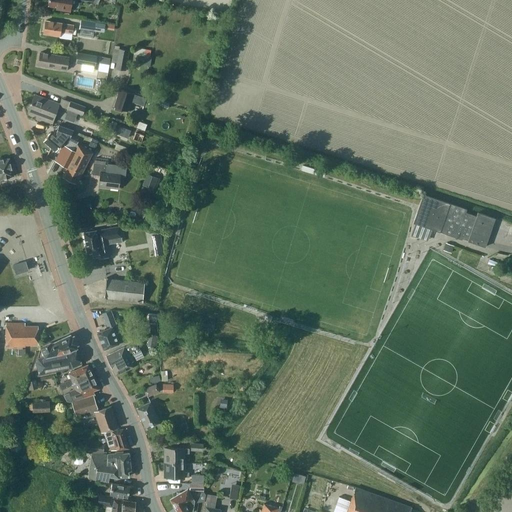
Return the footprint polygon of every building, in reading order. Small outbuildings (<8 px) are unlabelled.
[(49,0),(49,6),(57,7),(57,9),(70,12),(71,4),(71,0),(49,0)] [(106,24),(81,20),(80,29),(104,33),(105,29),(106,24)] [(61,32),(73,34),(74,26),(62,24),(62,23),(46,21),(44,34),(60,36),(61,32)] [(116,69),(126,71),(130,51),(120,49),(120,46),(115,45),(112,62),(117,63),(116,69)] [(134,54),(150,57),(152,50),(135,47),(134,54)] [(39,65),(67,70),(70,58),(57,55),(41,52),(39,65)] [(76,64),(95,67),(97,56),(78,52),(76,64)] [(191,91),(202,95),(205,86),(194,82),(191,91)] [(122,112),(123,109),(128,111),(132,102),(144,106),(147,98),(120,89),(115,106),(116,107),(115,110),(122,112)] [(60,104),(35,95),(29,112),(41,117),(40,119),(53,123),(60,104)] [(68,110),(83,115),(86,107),(71,101),(68,110)] [(137,128),(145,131),(147,124),(139,121),(137,128)] [(74,131),(59,126),(56,134),(55,133),(53,134),(51,133),(45,140),(45,142),(55,150),(57,150),(68,137),(70,139),(74,131)] [(133,140),(142,143),(145,135),(136,132),(133,140)] [(113,149),(126,153),(128,148),(115,143),(113,149)] [(93,152),(78,145),(74,151),(64,146),(56,162),(66,167),(64,171),(65,172),(63,177),(77,184),(93,152)] [(14,169),(12,169),(10,158),(4,160),(3,159),(0,159),(0,179),(14,176),(14,174),(15,174),(14,169)] [(109,159),(97,158),(94,163),(93,175),(101,176),(99,186),(119,189),(121,174),(107,172),(109,159)] [(143,185),(156,190),(160,179),(147,174),(143,185)] [(462,240),(463,238),(469,239),(468,241),(485,247),(495,218),(478,212),(477,216),(466,212),(467,209),(423,194),(414,223),(462,240)] [(140,209),(145,212),(148,206),(142,203),(140,209)] [(100,250),(102,258),(111,256),(109,244),(123,242),(120,227),(96,231),(96,230),(84,233),(88,253),(100,250)] [(161,234),(152,236),(154,245),(162,244),(161,234)] [(454,246),(446,243),(444,250),(452,253),(454,246)] [(23,272),(24,273),(15,276),(16,282),(28,278),(26,271),(29,270),(26,261),(14,265),(16,274),(23,272)] [(489,270),(511,278),(511,277),(511,273),(491,266),(489,270)] [(108,278),(107,278),(105,299),(106,299),(106,298),(143,302),(145,283),(108,279),(108,278)] [(114,318),(111,310),(102,313),(105,321),(114,318)] [(6,323),(6,347),(26,347),(26,345),(39,345),(39,326),(26,326),(26,323),(6,323)] [(117,326),(113,327),(97,333),(104,350),(124,342),(117,326)] [(72,337),(71,335),(52,343),(51,343),(41,347),(38,358),(36,363),(39,375),(73,368),(83,363),(76,348),(77,348),(76,345),(78,344),(74,336),(72,337)] [(141,350),(136,341),(106,356),(116,375),(134,367),(132,362),(134,361),(131,355),(141,350)] [(71,371),(70,373),(73,379),(59,384),(62,390),(73,385),(73,384),(93,375),(89,366),(87,365),(78,369),(76,370),(75,370),(71,371)] [(94,396),(96,395),(93,390),(99,388),(93,375),(73,384),(73,385),(74,389),(69,392),(70,393),(64,395),(67,402),(72,402),(73,402),(94,395),(94,396)] [(161,381),(159,375),(149,378),(151,384),(161,381)] [(38,389),(36,380),(27,382),(29,391),(38,389)] [(161,392),(157,383),(144,388),(148,397),(161,392)] [(95,412),(101,433),(119,427),(112,406),(98,411),(94,396),(94,395),(73,402),(72,402),(76,416),(90,411),(91,414),(95,412)] [(45,401),(45,399),(41,399),(41,401),(29,402),(30,410),(33,409),(33,412),(50,412),(50,406),(54,405),(54,401),(45,401)] [(221,399),(220,407),(227,408),(228,400),(221,399)] [(137,408),(147,429),(160,423),(151,402),(137,408)] [(14,434),(31,437),(32,430),(15,428),(14,434)] [(111,446),(112,450),(129,448),(123,429),(112,431),(111,431),(105,433),(109,446),(111,446)] [(86,452),(104,453),(104,443),(86,442),(86,452)] [(191,451),(203,451),(203,443),(191,443),(191,451)] [(189,453),(189,448),(184,448),(165,448),(165,462),(184,463),(184,453),(189,453)] [(92,453),(92,459),(89,478),(109,481),(110,476),(119,477),(129,476),(128,471),(131,470),(129,453),(124,453),(123,451),(116,452),(116,453),(108,454),(92,453)] [(184,472),(184,463),(165,462),(165,477),(184,478),(184,477),(189,477),(189,472),(184,472)] [(306,476),(295,473),(292,481),(304,485),(306,476)] [(204,483),(204,475),(192,474),(192,483),(204,483)] [(110,494),(128,498),(130,486),(113,483),(110,494)] [(410,511),(412,507),(356,487),(346,511),(410,511)] [(194,501),(190,494),(187,489),(182,493),(177,493),(177,495),(172,499),(171,501),(178,511),(191,511),(193,511),(194,501)] [(205,501),(206,494),(203,491),(199,499),(198,502),(205,501)] [(134,511),(136,502),(113,499),(112,497),(100,495),(98,505),(106,506),(105,511),(134,511)] [(216,503),(207,502),(206,507),(205,511),(220,511),(221,509),(215,508),(216,503)]
